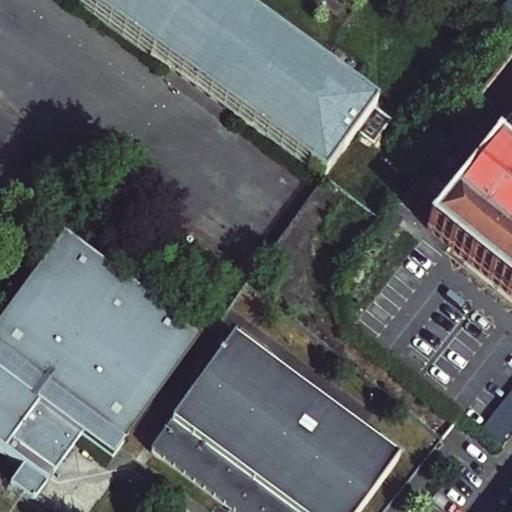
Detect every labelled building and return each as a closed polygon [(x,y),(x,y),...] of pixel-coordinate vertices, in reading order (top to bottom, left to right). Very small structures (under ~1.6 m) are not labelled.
[(371,102),(228,0),(76,0),(319,174),(371,102)] [(511,0),(497,0),(495,2),(505,17),(511,10),(511,0)] [(511,122),(419,230),(511,300),(511,122)] [(270,296),(298,316),(385,194),(357,174),(270,296)] [(15,488),(38,505),(39,504),(40,504),(85,439),(116,460),(127,445),(202,337),(203,334),(62,237),(0,325),(0,450),(27,470),(15,487),(15,488)] [(396,462),(234,340),(149,454),(226,511),(358,511),(395,463),(395,462),(396,462)] [(511,391),(479,433),(502,451),(511,438),(511,391)]
